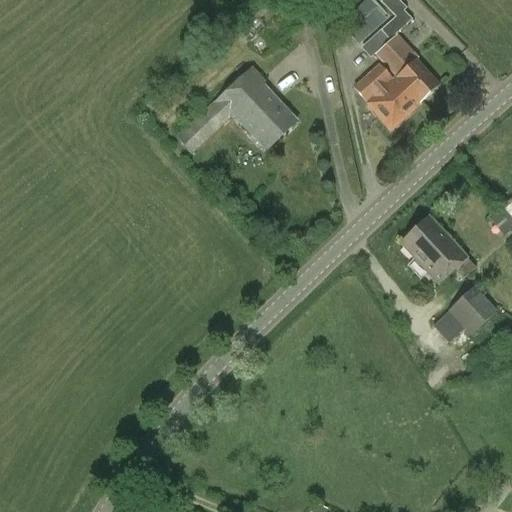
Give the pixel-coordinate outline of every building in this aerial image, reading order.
[(362,44),(386,22),(366,0),(342,23),(362,44)] [(438,88),(415,63),(419,59),(413,53),(412,54),(396,36),(412,21),(403,12),(406,10),(396,0),(382,0),(380,2),(395,19),(365,46),(396,80),(393,83),(391,84),(414,110),(438,88)] [(237,33),(263,62),(293,32),(268,3),(237,33)] [(379,68),(374,73),(360,86),(373,101),(368,107),(390,131),(414,110),(391,84),(393,83),(379,68)] [(297,124),(262,87),(266,83),(252,69),(174,140),(191,157),(233,118),(266,153),(297,124)] [(511,200),(502,209),(511,222),(511,200)] [(475,269),(463,256),(425,215),(396,241),(434,282),(450,268),(462,282),(475,269)] [(469,337),(496,313),(474,288),(446,312),(447,313),(432,328),(447,345),(464,331),(469,337)]
